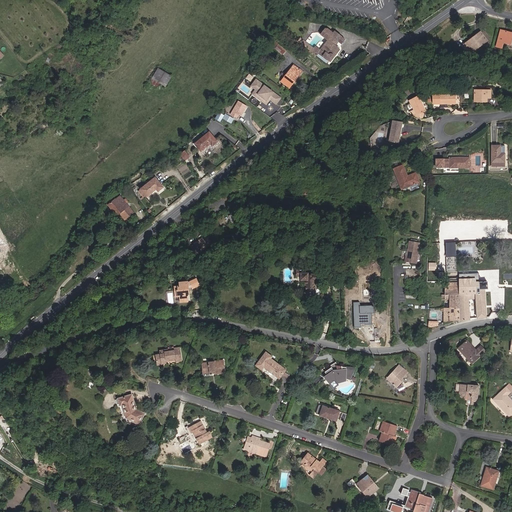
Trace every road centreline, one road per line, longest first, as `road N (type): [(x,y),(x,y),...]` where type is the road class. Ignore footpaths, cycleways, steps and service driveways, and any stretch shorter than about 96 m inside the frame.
road 1 (tertiary): [(0,356),(217,178),(465,0)]
road 2 (unclassified): [(0,372),(34,352),(159,319),(244,326),(354,349),(431,338)]
road 3 (residential): [(401,465),(198,395)]
road 4 (residential): [(124,511),(45,484),(0,457)]
road 5 (residential): [(431,338),(423,402),(401,465)]
road 6 (residential): [(500,117),(447,116),(443,138),(457,143),(484,128)]
